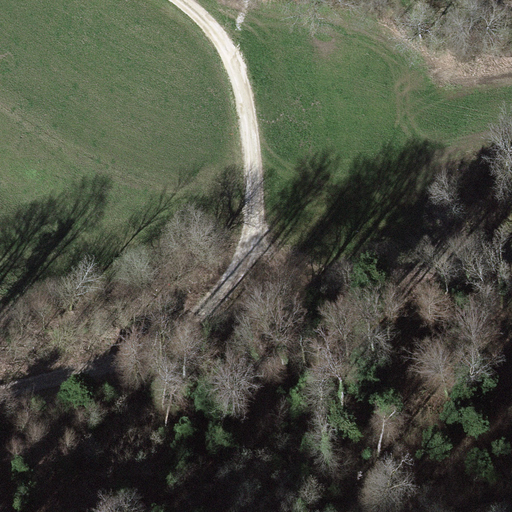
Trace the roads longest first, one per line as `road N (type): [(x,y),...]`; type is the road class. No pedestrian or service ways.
road 1 (track): [(0,387),(145,353),(220,289),(252,232),(250,137)]
road 2 (track): [(185,0),(222,31),(245,79),(250,137)]
